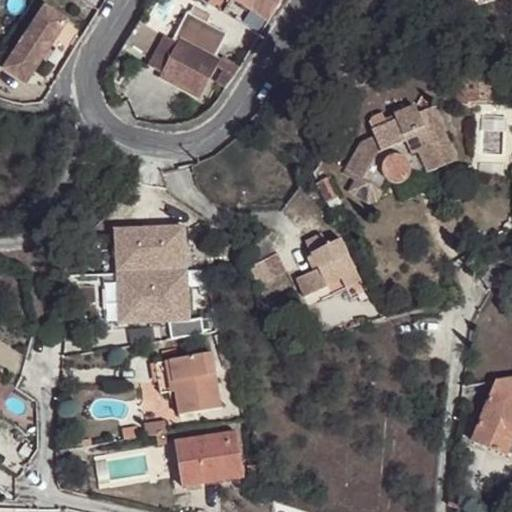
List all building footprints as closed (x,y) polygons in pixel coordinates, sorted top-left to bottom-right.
[(261,35),(284,0),(215,0),(211,8),(261,35)] [(48,7),(5,67),(27,82),(70,23),(48,7)] [(164,72),(162,75),(197,94),(216,62),(211,59),(225,34),(187,14),(172,42),(179,45),(164,72)] [(156,37),(136,23),(120,49),(141,61),(156,37)] [(172,42),(162,36),(147,63),(164,72),(179,45),(172,42)] [(235,76),(242,66),(225,55),(218,64),(223,68),(214,80),(224,86),(235,76)] [(498,98),(499,82),(480,81),(479,97),(498,98)] [(381,190),(386,182),(383,176),(382,169),(385,162),(390,158),(398,157),(405,160),(409,165),(410,173),(424,167),(427,174),(457,162),(433,107),(418,113),(415,107),(395,115),(397,121),(372,130),(375,137),(361,143),(345,169),(381,190)] [(383,176),(386,182),(387,183),(394,185),(402,184),(408,180),(410,173),(409,165),(405,160),(398,157),(390,158),(385,162),(382,169),(383,176)] [(323,177),(313,183),(328,209),(339,202),(323,177)] [(181,229),(113,234),(115,255),(115,262),(120,326),(168,322),(171,340),(202,334),(201,318),(188,322),(181,229)] [(309,254),(326,246),(320,233),(303,240),(309,254)] [(262,237),(245,262),(256,287),(284,270),(273,253),(262,237)] [(339,240),(326,246),(309,254),(315,267),(292,277),(302,296),(324,285),(340,277),(354,271),(339,240)] [(359,280),(354,271),(340,277),(346,286),(359,280)] [(205,354),(166,361),(171,389),(175,414),(214,408),(205,354)] [(171,389),(166,361),(149,364),(155,392),(171,389)] [(511,376),(497,379),(487,397),(511,406),(511,376)] [(0,382),(0,401),(8,388),(0,382)] [(511,406),(487,397),(470,440),(504,453),(511,433),(511,406)] [(139,424),(141,438),(162,434),(159,420),(139,424)] [(202,481),(236,475),(230,439),(170,448),(176,491),(202,487),(202,481)] [(236,481),(236,475),(202,481),(202,487),(236,481)]
